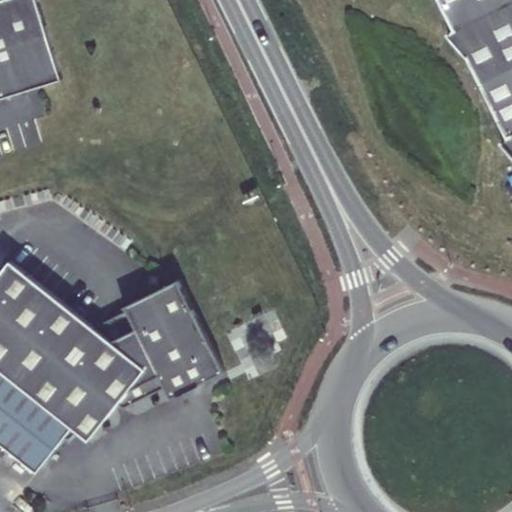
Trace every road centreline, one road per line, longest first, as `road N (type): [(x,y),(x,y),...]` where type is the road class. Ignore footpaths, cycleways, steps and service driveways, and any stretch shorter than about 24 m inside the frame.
road 1 (secondary): [(486,319),(397,265),(310,148)]
road 2 (secondary): [(310,148),(359,291),(348,372)]
road 3 (unclassified): [(334,408),(278,466),(182,511)]
road 4 (secondary): [(236,0),(310,148)]
road 5 (secondary): [(486,319),(447,314),(408,322),(374,342),(348,372)]
